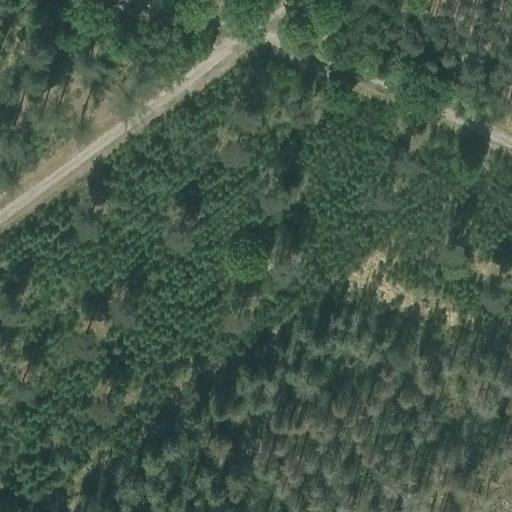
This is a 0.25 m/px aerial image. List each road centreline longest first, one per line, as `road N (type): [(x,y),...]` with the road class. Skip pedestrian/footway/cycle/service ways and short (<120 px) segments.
road 1 (track): [(262,26),(0,222)]
road 2 (track): [(262,26),(511,138)]
